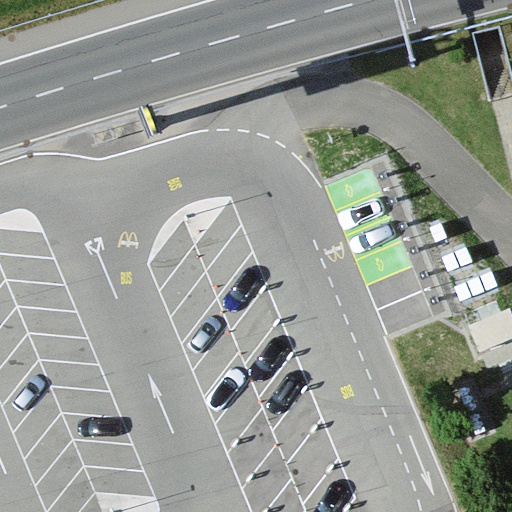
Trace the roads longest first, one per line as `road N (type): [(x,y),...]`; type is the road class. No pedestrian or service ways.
road 1 (motorway): [(511,213),(0,351)]
road 2 (motorway): [(0,476),(511,338)]
road 3 (motorway): [(371,0),(0,108)]
